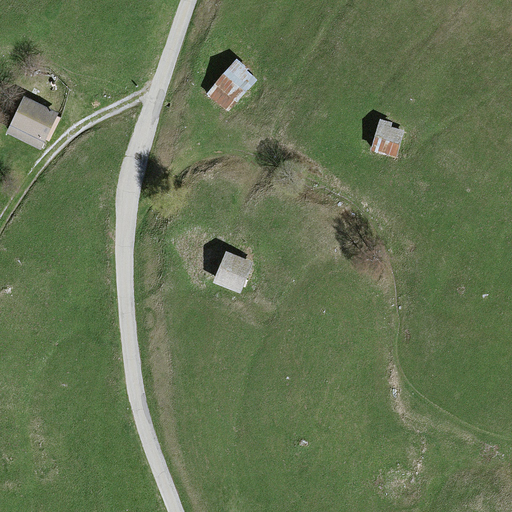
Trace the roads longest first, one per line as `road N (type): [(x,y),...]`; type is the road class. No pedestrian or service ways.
road 1 (unclassified): [(188,0),(124,221),(137,402),(176,511)]
road 2 (track): [(0,222),(81,124),(132,99),(155,98)]
